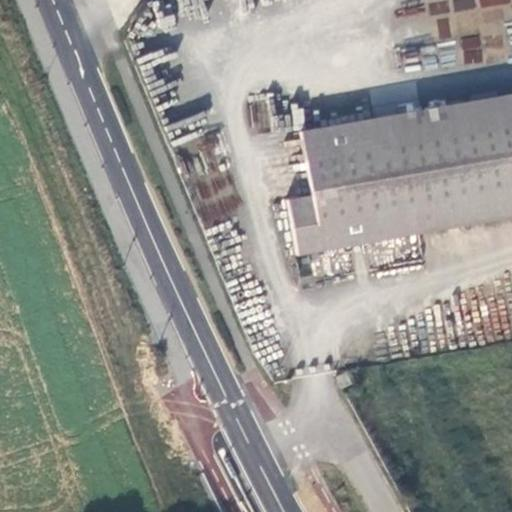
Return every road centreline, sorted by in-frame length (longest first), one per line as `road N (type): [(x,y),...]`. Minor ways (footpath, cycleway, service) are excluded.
road 1 (secondary): [(50,0),(163,261)]
road 2 (secondary): [(163,261),(247,469)]
road 3 (secondary): [(269,454),(163,261)]
road 4 (unclassified): [(269,454),(330,421),(382,511)]
